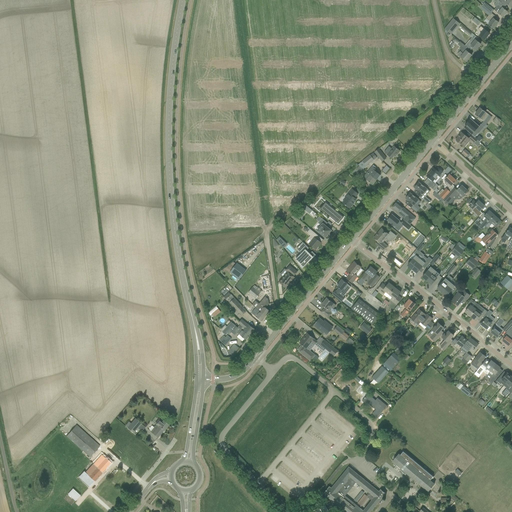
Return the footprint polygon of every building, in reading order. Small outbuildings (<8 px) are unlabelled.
[(497,0),(493,0),(496,3),(494,5),(497,7),(496,7),(500,10),(498,13),(498,14),(499,14),(503,17),(507,12),(506,10),(507,8),(503,5),(500,3),(500,2),(497,0)] [(484,3),(482,6),(483,6),(492,13),(494,10),(487,5),(485,3),(484,3)] [(480,8),(489,15),(486,18),(490,22),(488,25),(490,26),(493,29),(498,23),(493,18),(494,17),(495,16),(492,13),(483,6),(482,6),(480,8)] [(446,28),(445,29),(451,34),(460,24),(453,18),(446,28)] [(472,21),(478,26),(481,23),(475,18),(472,21)] [(461,25),(460,26),(460,27),(462,28),(461,29),(462,29),(464,31),(470,36),(472,33),(461,25)] [(479,36),(484,40),(489,33),(484,29),(481,26),(478,29),(482,32),(479,36)] [(470,40),(467,43),(469,44),(473,48),(476,50),(481,44),(476,40),(472,37),(470,40)] [(461,51),(457,55),(460,57),(461,57),(463,59),(466,62),(472,55),(465,50),(467,47),(460,42),(458,44),(463,49),(462,50),(461,51)] [(505,80),(501,84),(505,88),(503,90),(508,94),(510,92),(508,90),(511,86),(505,80)] [(493,94),(489,98),(496,104),(500,100),(502,101),(504,99),(499,95),(497,97),(493,94)] [(489,98),(485,103),(489,106),(487,109),(492,113),(494,110),(492,109),(496,104),(489,98)] [(475,114),(484,121),(489,115),(480,108),(475,114)] [(496,117),(493,121),(497,125),(501,120),(496,117)] [(470,118),(464,125),(466,126),(464,128),(475,137),(478,134),(475,131),(479,127),(470,118)] [(480,143),(472,135),(469,138),(468,138),(461,132),(458,137),(455,140),(456,141),(456,142),(458,144),(459,143),(462,145),(464,147),(470,140),(477,146),(480,143)] [(392,158),(395,154),(397,155),(400,151),(393,146),(391,149),(389,147),(384,152),(387,155),(392,158)] [(504,148),(501,152),(508,158),(511,154),(504,148)] [(379,149),(375,152),(382,162),(386,158),(379,149)] [(501,152),(497,157),(504,163),(508,158),(501,152)] [(370,155),(362,161),(363,161),(366,166),(374,160),(377,158),(373,153),(371,155),(370,155)] [(483,164),(480,168),(485,172),(491,164),(486,160),(488,158),(485,156),(481,161),(483,164)] [(491,164),(485,172),(490,176),(493,172),(496,174),(500,168),(497,166),(496,168),(491,164)] [(358,165),(352,172),(357,176),(357,175),(363,169),(359,166),(358,165)] [(371,168),(367,172),(377,180),(380,175),(376,172),(374,171),(375,169),(372,166),(371,168)] [(433,168),(427,176),(431,180),(433,181),(435,180),(436,178),(437,176),(438,177),(439,176),(442,172),(438,168),(436,171),(433,168)] [(363,177),(373,185),(376,180),(367,172),(363,177)] [(447,186),(449,188),(450,187),(452,186),(456,181),(449,174),(446,178),(445,180),(447,181),(445,183),(447,185),(447,186)] [(415,187),(414,188),(416,190),(414,192),(423,200),(426,197),(430,191),(419,182),(418,183),(417,184),(415,186),(415,187)] [(430,186),(435,191),(437,188),(438,186),(433,182),(430,186)] [(450,192),(444,199),(448,202),(450,204),(454,200),(460,193),(463,196),(464,195),(468,191),(467,190),(467,189),(466,188),(465,188),(464,188),(462,186),(457,190),(454,188),(450,192)] [(342,203),(349,209),(354,203),(353,203),(356,200),(355,198),(358,194),(352,189),(344,199),(345,199),(342,203)] [(442,189),(438,194),(444,199),(450,192),(447,189),(446,189),(444,191),(442,189)] [(435,192),(433,195),(439,200),(442,197),(435,192)] [(406,197),(405,199),(407,200),(405,203),(411,208),(413,206),(418,200),(410,193),(409,194),(408,194),(406,196),(406,197)] [(480,211),(484,206),(478,201),(476,203),(473,201),(469,205),(473,209),(472,210),(479,216),(482,213),(480,211)] [(396,202),(392,208),(404,218),(403,219),(410,224),(411,223),(415,218),(402,207),(400,206),(396,202)] [(344,217),(327,204),(322,209),(330,216),(330,217),(338,224),(344,217)] [(306,205),(303,208),(309,214),(312,210),(306,205)] [(494,215),(489,211),(480,220),(483,222),(479,227),(482,229),(483,228),(484,226),(494,215)] [(392,215),(388,221),(391,223),(391,224),(394,226),(395,226),(399,221),(392,215)] [(494,215),(484,226),(485,227),(487,229),(490,227),(489,226),(492,223),(494,226),(496,227),(502,222),(500,220),(494,215)] [(317,231),(325,238),(327,236),(330,233),(329,233),(331,231),(325,226),(327,223),(322,219),(318,223),(321,226),(317,231)] [(403,220),(401,223),(409,229),(411,226),(403,220)] [(501,240),(505,243),(509,237),(508,237),(509,235),(511,237),(511,229),(510,227),(507,232),(505,234),(501,240)] [(310,229),(307,233),(312,237),(310,239),(311,241),(309,244),(316,250),(316,249),(317,249),(318,248),(319,247),(319,246),(321,243),(317,239),(319,237),(310,229)] [(376,244),(384,251),(388,246),(383,243),(386,239),(389,241),(392,241),(396,236),(394,234),(392,237),(382,229),(374,239),(378,242),(376,244)] [(482,240),(486,245),(486,246),(489,248),(495,240),(494,238),(498,235),(493,230),(482,240)] [(302,254),(296,260),(298,263),(302,269),(306,265),(305,264),(309,260),(312,257),(309,254),(310,254),(307,250),(309,248),(303,242),(302,243),(297,249),(301,253),(302,253),(302,254)] [(425,246),(422,243),(417,249),(420,252),(425,246)] [(459,257),(464,251),(457,245),(451,251),(459,257)] [(480,260),(485,264),(490,255),(485,252),(480,260)] [(429,263),(432,265),(440,256),(437,254),(432,260),(429,263)] [(412,269),(421,259),(416,255),(407,265),(412,269)] [(392,260),(399,266),(400,266),(401,263),(394,257),(392,260)] [(425,263),(423,266),(425,268),(429,263),(432,260),(429,257),(427,259),(426,260),(427,260),(425,263)] [(478,263),(471,257),(466,263),(473,269),(478,263)] [(423,266),(425,263),(421,259),(412,269),(417,273),(423,266)] [(354,262),(346,271),(350,275),(347,279),(352,283),(357,276),(356,274),(361,268),(360,268),(361,267),(354,262)] [(237,263),(230,272),(239,280),(246,270),(237,263)] [(446,273),(449,276),(456,266),(453,264),(446,273)] [(297,272),(290,265),(285,270),(287,272),(279,281),(287,288),(295,278),(294,276),(297,272)] [(367,283),(372,287),(380,277),(375,274),(377,272),(371,267),(362,278),(365,280),(368,282),(367,283)] [(427,281),(435,271),(431,267),(422,277),(427,281)] [(477,269),(472,274),(475,278),(480,273),(477,269)] [(431,285),(440,274),(435,271),(427,281),(431,285)] [(511,279),(507,275),(500,283),(507,289),(511,284),(511,279)] [(269,278),(261,279),(262,292),(270,291),(269,278)] [(450,282),(446,278),(437,288),(442,292),(450,282)] [(347,284),(342,279),(336,286),(339,288),(336,291),(335,291),(332,294),(342,302),(345,298),(343,296),(346,293),(342,290),(347,284)] [(442,292),(446,296),(455,286),(450,282),(442,292)] [(384,294),(387,297),(395,288),(389,283),(386,286),(383,283),(378,289),(384,294)] [(248,293),(256,299),(262,291),(258,288),(255,285),(248,293)] [(451,301),(457,306),(463,299),(465,301),(465,302),(468,298),(470,295),(465,291),(461,287),(457,292),(458,293),(451,301)] [(390,300),(397,305),(401,300),(397,297),(401,292),(395,288),(387,297),(391,299),(390,300)] [(240,315),(241,316),(246,311),(234,298),(231,294),(231,295),(229,292),(224,297),(229,303),(240,315)] [(256,308),(266,316),(270,311),(266,308),(269,304),(268,299),(265,297),(260,303),(258,305),(256,308)] [(325,315),(328,317),(331,314),(330,313),(331,311),(332,313),(335,314),(337,312),(336,309),(333,309),(336,306),(327,298),(321,305),(325,308),(321,312),(325,315)] [(404,306),(406,308),(401,315),(404,318),(415,304),(410,299),(404,306)] [(465,312),(471,316),(478,307),(479,305),(471,299),(467,304),(468,303),(470,305),(465,312)] [(359,300),(352,309),(360,315),(367,306),(363,302),(363,303),(359,300)] [(471,316),(476,321),(481,314),(484,316),(488,312),(484,309),(485,309),(481,307),(479,305),(478,307),(471,316)] [(217,306),(209,312),(211,315),(213,314),(215,317),(222,312),(217,306)] [(256,317),(262,321),(266,316),(256,308),(252,313),(256,317)] [(412,319),(410,321),(416,327),(418,325),(419,324),(421,322),(420,322),(426,315),(419,309),(411,319),(412,319)] [(485,319),(481,324),(483,326),(483,327),(486,329),(487,329),(495,319),(490,316),(493,313),(489,310),(488,312),(484,316),(483,318),(485,319)] [(427,314),(426,315),(420,322),(421,322),(426,327),(425,329),(427,331),(434,324),(430,321),(433,319),(427,314)] [(320,318),(315,324),(327,335),(333,327),(329,325),(325,321),(325,322),(320,318)] [(242,331),(249,336),(255,329),(248,324),(241,319),(239,323),(240,325),(238,327),(242,331)] [(509,330),(511,326),(511,319),(511,320),(503,329),(506,332),(509,330)] [(225,325),(221,330),(223,332),(222,332),(223,332),(223,333),(224,334),(225,334),(226,335),(228,333),(229,332),(231,333),(232,331),(233,330),(239,334),(237,337),(242,341),(245,339),(246,340),(249,336),(242,331),(238,327),(238,328),(235,326),(231,322),(227,327),(226,326),(225,325)] [(360,328),(368,334),(372,330),(364,323),(360,328)] [(430,337),(435,342),(443,333),(441,331),(443,328),(438,323),(432,330),(435,332),(430,337)] [(345,331),(337,325),(333,330),(346,341),(349,336),(344,332),(345,331)] [(497,325),(491,332),(498,337),(503,330),(499,327),(497,325)] [(506,336),(502,341),(508,346),(511,341),(511,331),(510,330),(508,333),(508,334),(507,336),(506,336)] [(443,342),(439,346),(444,350),(451,344),(452,343),(453,341),(451,339),(454,335),(449,331),(445,334),(442,337),(445,340),(443,341),(443,342)] [(302,345),(298,349),(299,351),(310,361),(315,355),(307,348),(312,342),(315,344),(317,341),(307,333),(299,343),(302,345)] [(220,341),(225,345),(231,339),(228,335),(226,337),(224,336),(220,341)] [(453,341),(452,343),(453,344),(452,345),(456,348),(459,344),(462,347),(463,346),(467,340),(462,336),(460,338),(458,336),(456,338),(455,339),(453,341)] [(463,346),(469,351),(471,348),(474,350),(479,344),(470,337),(468,340),(467,340),(463,346)] [(326,349),(334,356),(337,351),(330,345),(325,340),(321,345),(326,349)] [(475,358),(471,364),(478,369),(482,364),(481,362),(486,356),(480,352),(475,358)] [(390,371),(401,359),(394,353),(383,364),(390,371)] [(490,362),(486,359),(477,371),(481,374),(483,372),(487,375),(488,374),(490,371),(496,364),(491,361),(490,362)] [(492,377),(493,376),(494,376),(500,368),(496,364),(490,371),(488,374),(492,377)] [(374,379),(378,384),(389,372),(382,366),(372,377),(374,379)] [(501,383),(504,386),(511,375),(510,374),(509,374),(507,373),(503,377),(501,375),(495,382),(499,385),(501,383)] [(510,394),(511,391),(511,375),(504,386),(500,390),(499,390),(500,391),(500,390),(504,386),(507,388),(505,389),(502,394),(505,397),(509,392),(510,394)] [(374,379),(370,384),(375,388),(376,386),(378,384),(374,379)] [(365,397),(362,401),(366,404),(367,403),(376,410),(372,414),(377,418),(380,414),(384,409),(385,409),(387,406),(382,401),(377,398),(375,400),(368,394),(365,397)] [(153,433),(158,438),(164,430),(164,431),(169,425),(164,420),(160,417),(155,424),(156,425),(150,432),(153,433)] [(128,428),(134,433),(141,424),(135,419),(131,424),(128,422),(125,425),(128,427),(128,428)] [(66,437),(83,452),(84,451),(90,457),(100,446),(77,425),(66,437)] [(406,473),(428,491),(432,488),(434,484),(430,480),(433,477),(403,451),(401,454),(399,453),(393,461),(396,463),(395,465),(405,474),(406,473)] [(87,474),(83,478),(91,485),(95,481),(111,463),(105,457),(102,461),(99,459),(86,473),(87,474)] [(370,511),(385,493),(381,490),(379,492),(349,467),(331,488),(329,487),(323,494),(345,511),(370,511)] [(105,481),(88,500),(96,506),(112,488),(105,481)]
